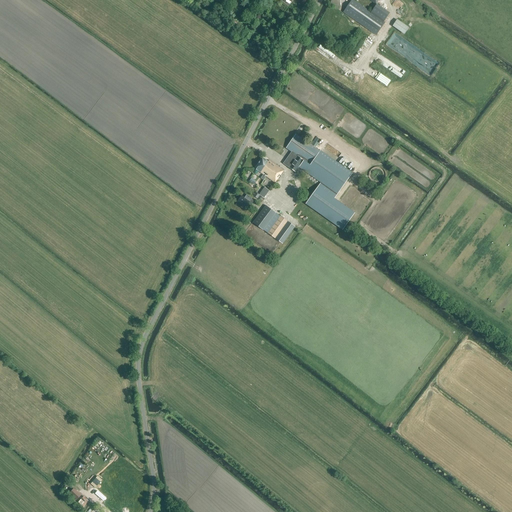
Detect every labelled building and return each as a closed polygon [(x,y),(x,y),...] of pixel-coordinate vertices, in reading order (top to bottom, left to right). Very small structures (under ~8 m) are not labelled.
[(376,35),(385,23),(352,0),(351,0),(343,12),(376,35)] [(384,21),(390,14),(377,4),(371,12),(384,21)] [(409,28),(397,20),(392,26),(404,35),(409,28)] [(320,151),(301,137),(296,134),(286,148),(292,152),(283,163),(296,172),(299,167),(321,183),(306,204),(342,230),(355,213),(334,198),(353,173),(320,150),(320,151)] [(268,162),(262,158),(257,165),(258,166),(256,170),(275,183),(284,171),(269,160),(268,162)] [(264,198),(269,191),(264,187),(259,195),(264,198)] [(247,200),(242,196),(237,202),(245,208),(248,204),(251,205),(254,201),(249,197),(247,200)] [(263,230),(276,213),(265,205),(253,223),(263,230)] [(268,234),(280,216),(276,213),(263,230),(268,234)] [(280,216),(268,234),(283,244),(295,227),(280,216)] [(76,500),(81,495),(74,489),(70,493),(74,496),(73,497),(76,500)] [(82,509),(89,501),(84,496),(77,504),(82,509)]
